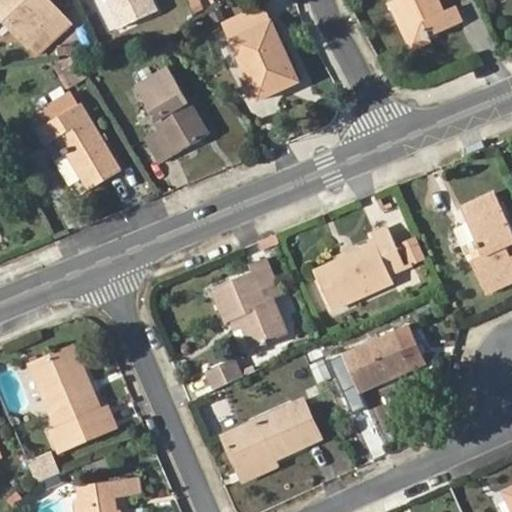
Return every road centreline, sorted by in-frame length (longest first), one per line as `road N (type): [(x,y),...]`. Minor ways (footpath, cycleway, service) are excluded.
road 1 (residential): [(112,265),(397,147)]
road 2 (residential): [(216,511),(112,265)]
road 3 (residential): [(328,511),(511,430)]
road 4 (residential): [(397,147),(331,0)]
road 5 (residential): [(397,147),(511,98)]
road 6 (residential): [(0,310),(112,265)]
